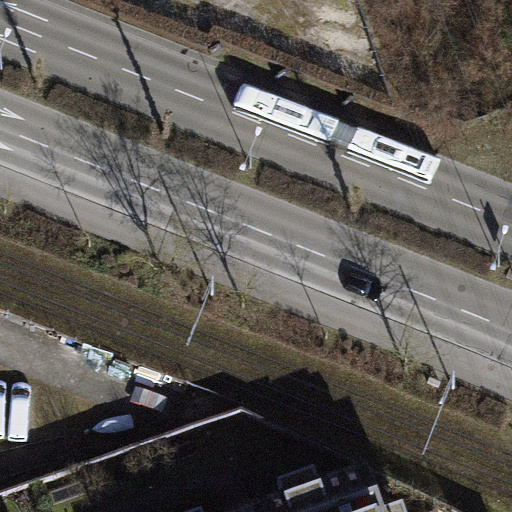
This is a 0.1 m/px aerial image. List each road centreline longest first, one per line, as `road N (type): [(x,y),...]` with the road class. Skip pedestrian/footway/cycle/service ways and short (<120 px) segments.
road 1 (primary): [(0,145),(511,357)]
road 2 (primary): [(511,224),(0,19)]
